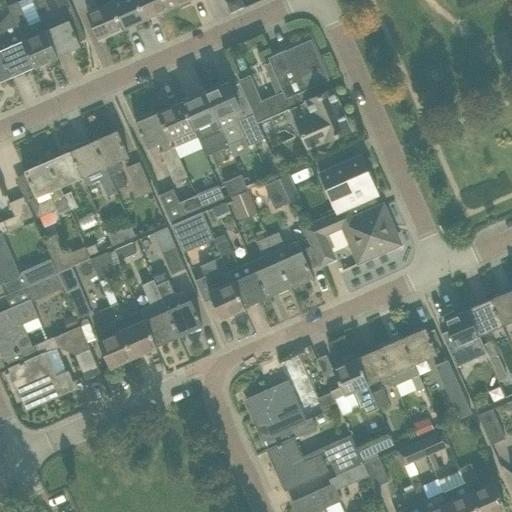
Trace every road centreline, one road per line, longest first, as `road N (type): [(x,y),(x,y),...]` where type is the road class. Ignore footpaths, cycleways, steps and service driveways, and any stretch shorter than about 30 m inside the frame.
road 1 (residential): [(264,511),(211,388),(215,372),(440,269)]
road 2 (residential): [(0,131),(297,0)]
road 3 (residential): [(440,269),(322,0)]
road 4 (residential): [(16,457),(187,379)]
